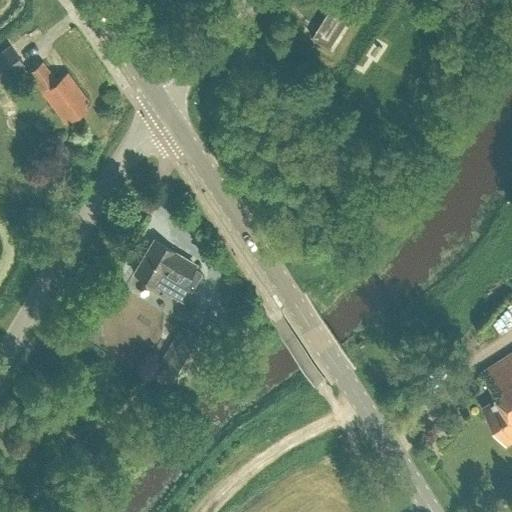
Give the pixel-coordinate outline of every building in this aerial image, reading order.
[(349,15),(333,5),(316,34),(332,44),(349,15)] [(9,44),(0,50),(0,82),(25,65),(9,44)] [(79,104),(85,100),(65,72),(52,81),(39,61),(25,71),(61,122),(81,108),(79,104)] [(191,261),(153,238),(133,271),(183,301),(201,271),(192,266),(191,261)] [(213,344),(180,324),(154,366),(157,368),(152,376),(178,392),(183,384),(187,386),(213,344)] [(511,441),(511,352),(483,372),(499,397),(483,407),(507,444),(511,441)]
